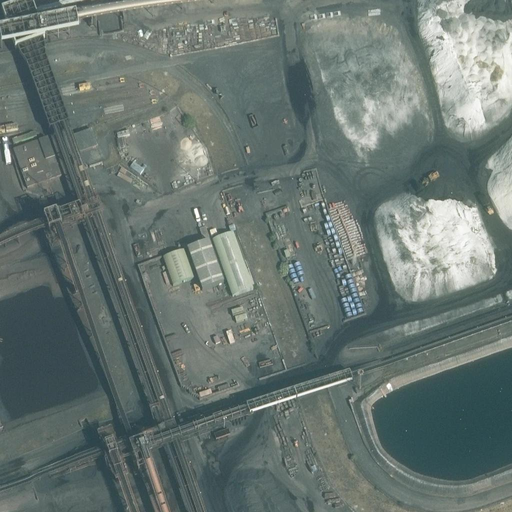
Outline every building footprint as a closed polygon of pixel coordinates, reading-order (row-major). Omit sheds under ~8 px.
[(91,131),(87,133),(74,137),(80,154),(97,148),(91,131)] [(47,139),(14,151),(19,167),(27,189),(35,187),(61,178),(47,139)] [(233,234),(212,241),(232,298),(253,290),(233,234)] [(209,242),(187,250),(202,292),(223,284),(209,242)] [(183,251),(163,258),(173,287),(193,279),(183,251)]
